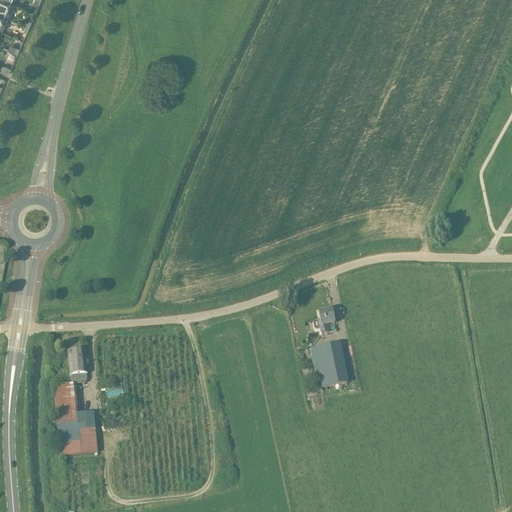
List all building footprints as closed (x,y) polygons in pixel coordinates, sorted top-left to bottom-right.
[(0,0),(0,15),(4,17),(7,8),(5,7),(7,2),(10,3),(2,0),(0,0)] [(1,72),(8,75),(11,69),(3,66),(1,72)] [(319,312),(320,320),(318,321),(314,321),(313,324),(314,329),(316,331),(320,330),(321,334),(321,336),(329,333),(327,325),(334,324),(332,309),(319,312)] [(310,350),(318,390),(348,384),(340,344),(310,350)] [(87,374),(84,351),(67,352),(70,376),(87,374)] [(98,454),(96,430),(95,430),(93,414),(77,415),(75,385),(52,387),(58,445),(60,457),(98,454)] [(124,388),(107,389),(108,397),(124,396),(124,388)]
